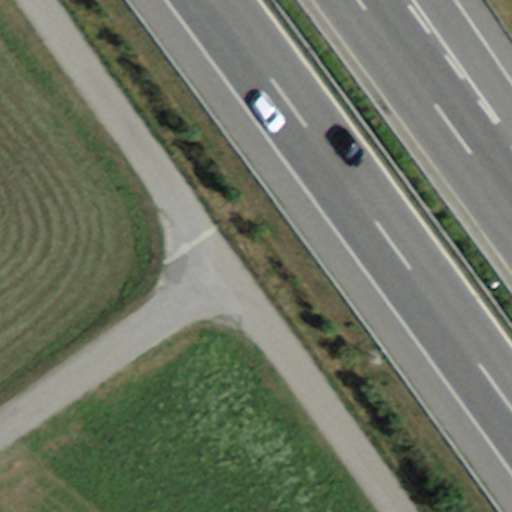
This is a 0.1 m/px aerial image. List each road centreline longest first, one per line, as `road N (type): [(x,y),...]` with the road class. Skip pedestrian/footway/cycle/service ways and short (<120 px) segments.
road 1 (unclassified): [(39,0),(398,511)]
road 2 (motorway): [(205,0),(511,416)]
road 3 (motorway): [(511,211),(412,76)]
